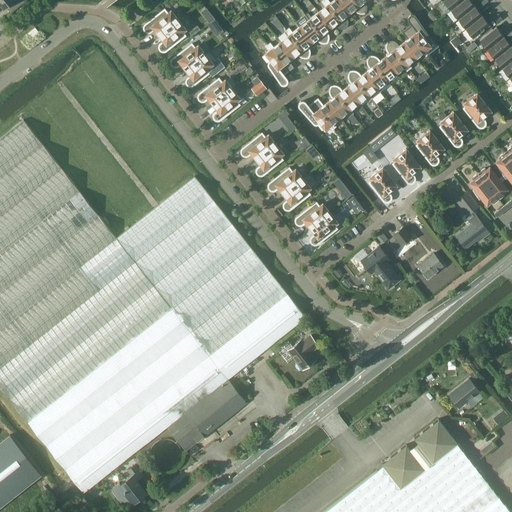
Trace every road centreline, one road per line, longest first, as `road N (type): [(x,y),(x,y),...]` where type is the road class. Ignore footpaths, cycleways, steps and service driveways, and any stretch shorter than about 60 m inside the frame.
road 1 (residential): [(315,273),(511,120)]
road 2 (residential): [(217,149),(386,20)]
road 3 (secondary): [(251,464),(389,362)]
road 4 (secondary): [(381,352),(251,464)]
road 5 (residential): [(217,149),(315,273)]
road 6 (unclassified): [(207,157),(303,282)]
road 7 (residential): [(120,28),(217,149)]
road 8 (unclassified): [(109,37),(207,157)]
road 9 (unclassified): [(0,84),(77,25),(97,25),(109,37)]
